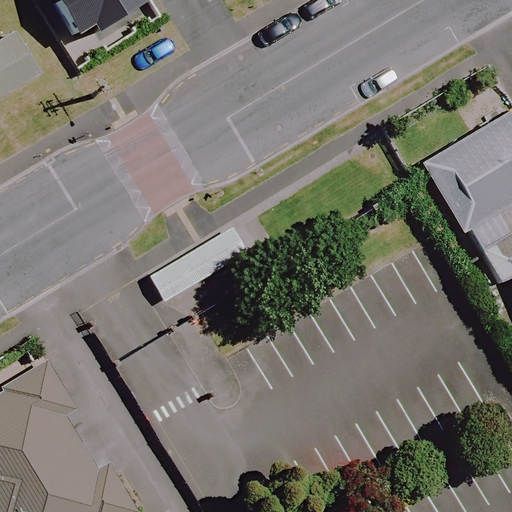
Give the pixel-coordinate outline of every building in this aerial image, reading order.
[(43,0),(61,27),(102,0),(43,0)] [(0,100),(36,80),(12,39),(0,45),(0,100)] [(511,110),(415,167),(457,240),(464,236),(491,283),(504,275),(511,293),(511,110)] [(242,260),(227,233),(143,280),(159,307),(242,260)] [(207,426),(135,303),(87,331),(193,511),(237,511),(192,435),(207,426)] [(14,395),(0,403),(0,511),(119,511),(94,468),(85,473),(50,410),(29,422),(14,395)]
